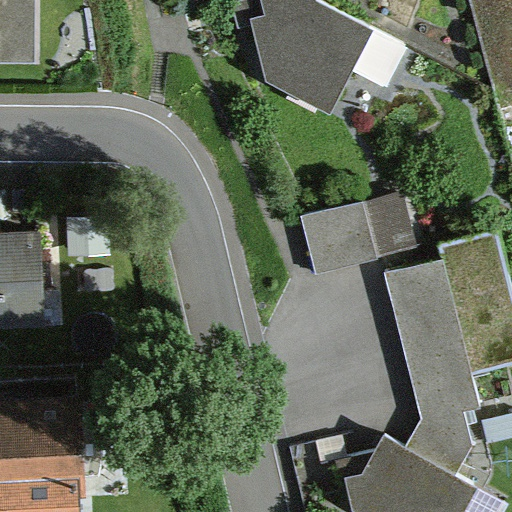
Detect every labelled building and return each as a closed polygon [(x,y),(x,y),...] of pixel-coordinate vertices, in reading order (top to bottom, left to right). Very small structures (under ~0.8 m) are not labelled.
[(277,0),(279,8),(247,13),(257,80),(331,114),(370,27),(314,1),(314,0),(277,0)] [(403,199),(304,222),(316,271),(415,248),(403,199)] [(0,319),(41,318),(37,232),(0,233),(0,319)] [(511,323),(490,239),(441,252),(473,371),(511,360),(511,323)] [(80,400),(0,405),(0,511),(1,511),(1,500),(86,495),(80,400)] [(351,496),(382,511),(450,511),(469,474),(384,431),(351,496)]
